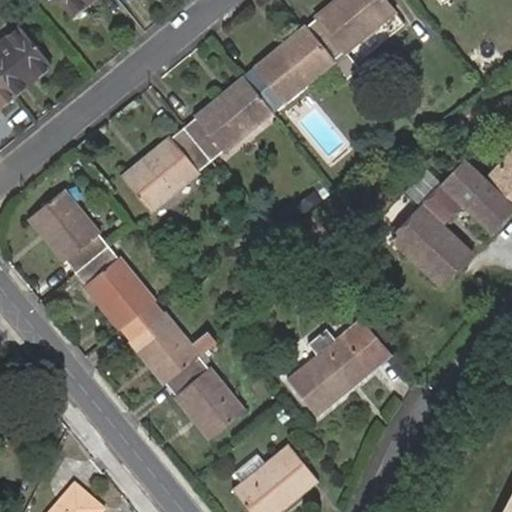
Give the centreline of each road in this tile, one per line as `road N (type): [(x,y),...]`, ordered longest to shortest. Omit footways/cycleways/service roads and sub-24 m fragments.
road 1 (tertiary): [(0,287),(183,511)]
road 2 (residential): [(0,179),(223,0)]
road 3 (residential): [(375,511),(421,425),(511,320)]
